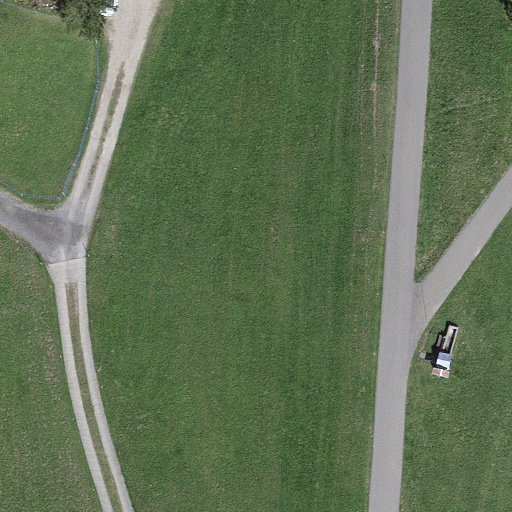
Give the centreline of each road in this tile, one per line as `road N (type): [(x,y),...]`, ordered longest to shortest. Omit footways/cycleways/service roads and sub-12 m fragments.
road 1 (track): [(119,511),(71,332),(71,240),(143,0)]
road 2 (unclassified): [(383,511),(419,0)]
road 3 (track): [(511,184),(395,335)]
